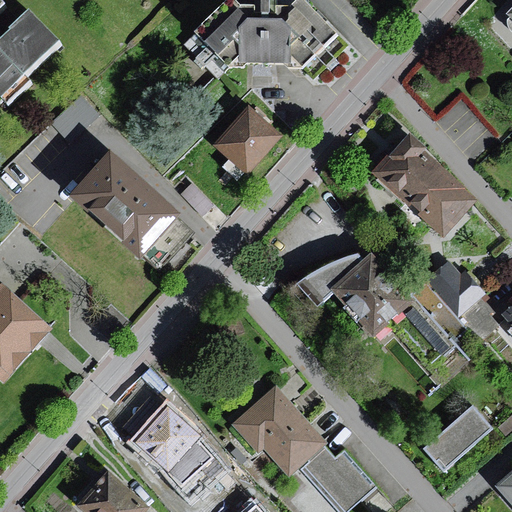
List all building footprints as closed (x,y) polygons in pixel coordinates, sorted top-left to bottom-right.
[(228,28),(214,5),(181,36),(188,46),(180,55),(204,82),(279,80),(322,42),(286,7),(263,30),(228,28)] [(0,87),(8,96),(61,45),(37,19),(8,47),(0,39),(0,11),(2,9),(0,6),(0,87)] [(511,7),(496,26),(511,40),(511,7)] [(71,139),(101,110),(83,92),(53,120),(71,139)] [(265,121),(250,108),(217,144),(247,172),(280,135),(265,121)] [(474,200),(408,139),(395,153),(378,171),(444,232),(474,200)] [(11,160),(24,178),(35,171),(22,153),(11,160)] [(161,266),(191,233),(174,217),(178,213),(132,173),(111,154),(74,196),(140,255),(144,251),(161,266)] [(378,351),(402,330),(392,318),(400,311),(394,303),(406,295),(370,250),(363,257),(357,252),(323,264),(294,281),(318,306),(334,293),(369,338),(378,351)] [(392,318),(402,330),(432,363),(469,331),(478,343),(498,329),(480,305),(484,300),(450,263),(406,295),(394,303),(400,311),(392,318)] [(5,291),(0,285),(0,382),(5,387),(57,336),(9,287),(5,291)] [(281,390),(236,427),(263,458),(270,452),(294,480),(303,472),(337,511),(353,511),(380,490),(348,453),(341,459),(281,390)] [(474,407),(427,449),(447,470),(493,428),(484,418),(474,407)] [(222,455),(178,412),(144,446),(188,490),(222,455)] [(511,428),(511,415),(500,427),(506,434),(511,428)] [(122,441),(113,448),(133,472),(142,465),(122,441)] [(511,471),(496,486),(511,504),(511,471)] [(150,511),(117,479),(87,509),(89,511),(150,511)] [(274,511),(257,494),(237,511),(274,511)]
